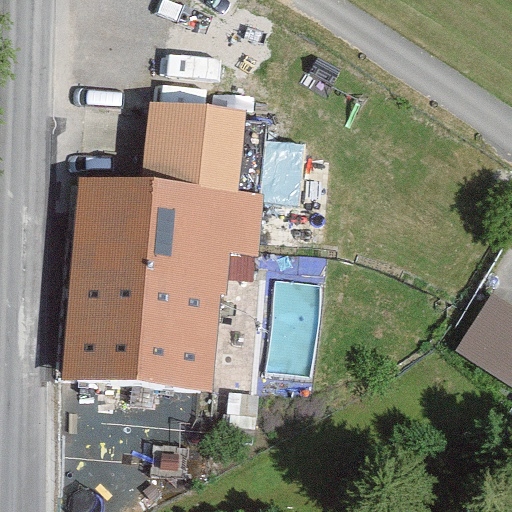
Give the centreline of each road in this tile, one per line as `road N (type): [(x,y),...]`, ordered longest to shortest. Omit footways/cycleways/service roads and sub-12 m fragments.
road 1 (tertiary): [(11,511),(25,0)]
road 2 (unknown): [(309,0),(511,126)]
